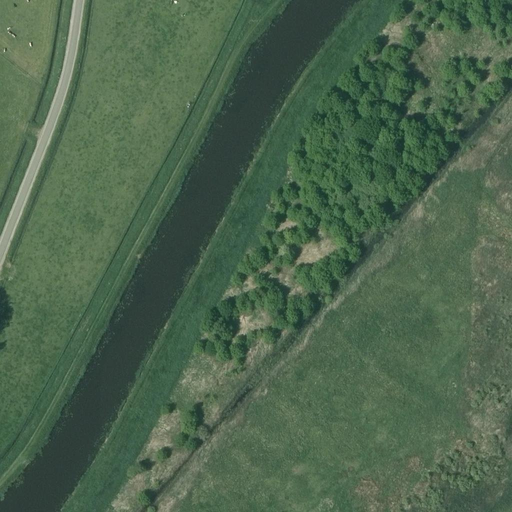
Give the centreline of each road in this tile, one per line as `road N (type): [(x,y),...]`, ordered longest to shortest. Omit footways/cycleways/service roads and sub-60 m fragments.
road 1 (track): [(277,0),(244,35),(26,445),(0,479)]
road 2 (unclassified): [(0,254),(59,97),(79,0)]
